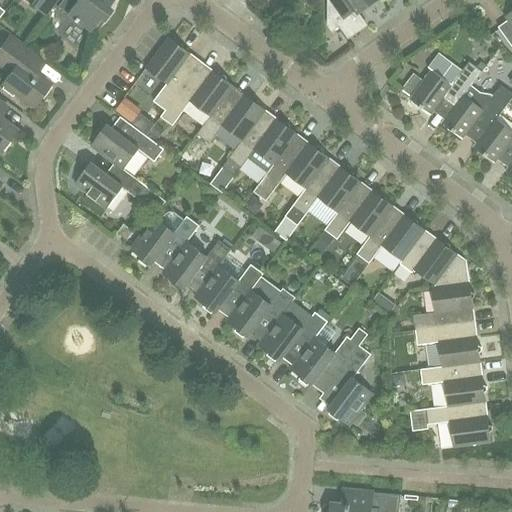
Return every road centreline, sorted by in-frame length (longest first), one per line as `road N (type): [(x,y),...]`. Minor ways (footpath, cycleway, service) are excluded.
road 1 (residential): [(50,241),(308,433),(298,511)]
road 2 (residential): [(50,241),(46,161),(159,0)]
road 3 (residential): [(321,93),(493,226),(511,249)]
road 4 (residential): [(170,511),(0,495)]
road 5 (residential): [(321,93),(449,0)]
road 6 (residential): [(194,0),(321,93)]
